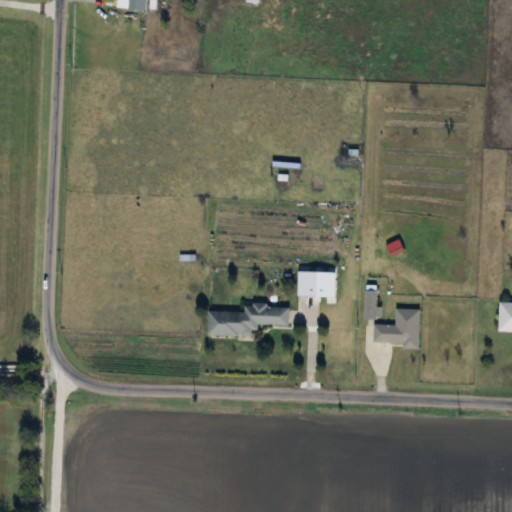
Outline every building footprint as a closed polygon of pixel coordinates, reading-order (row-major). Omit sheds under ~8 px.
[(115,0),(115,9),(145,11),(145,0),(115,0)] [(313,282),(296,282),(296,297),(313,297),(313,282)] [(364,316),(375,316),(375,289),(364,289),(364,316)] [(511,302),(497,302),(496,332),(511,332),(511,302)] [(205,335),(255,337),(255,325),(286,326),(287,307),(242,305),(242,313),(206,312),(205,335)] [(417,310),(394,309),(394,326),(371,325),(371,343),(401,343),(400,348),(417,349),(417,310)]
